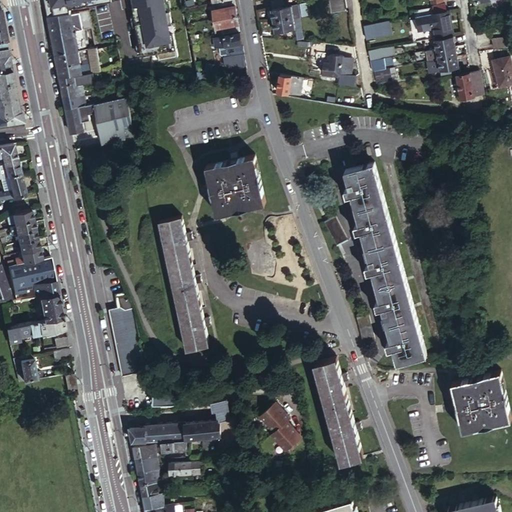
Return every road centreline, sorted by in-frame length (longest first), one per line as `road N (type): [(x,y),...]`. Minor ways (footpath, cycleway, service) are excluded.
road 1 (residential): [(416,511),(279,154),(245,0)]
road 2 (secondary): [(133,511),(58,128)]
road 3 (secondary): [(38,132),(111,511)]
road 4 (secondary): [(12,0),(38,132)]
road 5 (secondary): [(58,128),(34,0)]
